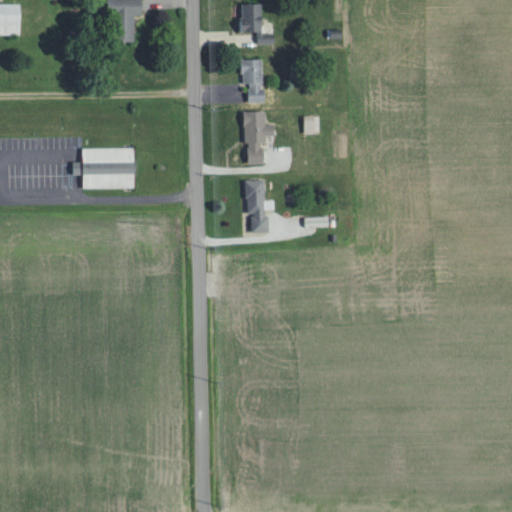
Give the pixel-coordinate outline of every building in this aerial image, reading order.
[(136,39),(137,13),(144,13),(144,0),(108,0),(109,11),(115,11),(115,39),(136,39)] [(0,32),(22,33),(22,2),(0,1),(0,32)] [(242,30),(259,30),(259,42),(276,42),(275,31),(263,32),(262,1),(241,1),(242,30)] [(250,101),(267,100),(266,87),(264,87),(264,57),(243,57),(243,82),(250,82),(250,101)] [(246,109),(248,162),(266,161),(265,134),(276,133),(275,121),(267,122),(266,108),(246,109)] [(321,131),(321,113),(306,114),(306,132),(321,131)] [(136,186),(135,145),(84,146),(84,159),(75,160),(75,173),(84,173),(84,187),(136,186)] [(253,230),(269,229),(269,207),(276,207),(276,198),(266,198),(266,178),(247,178),(247,212),(252,211),(253,230)]
